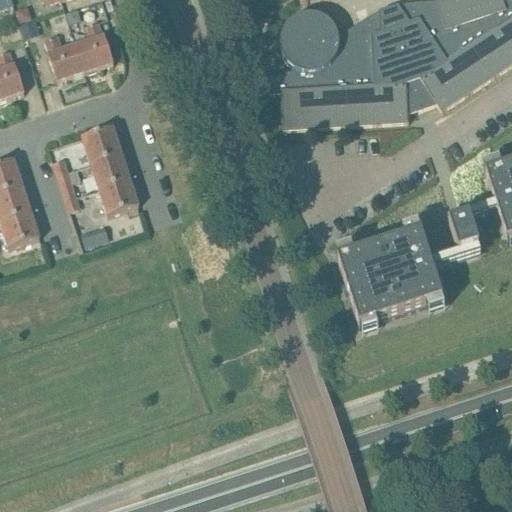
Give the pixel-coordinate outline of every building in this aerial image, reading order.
[(61,6),(71,3),(78,0),(44,0),(47,9),(60,5),(61,6)] [(292,72),(267,88),(270,99),(280,98),(282,135),(409,128),(408,118),(437,109),(442,117),(511,70),(511,0),(502,2),(501,0),(433,0),(435,6),(423,6),(413,7),(393,11),(379,16),(365,23),(349,34),(338,41),(335,34),(333,30),(328,26),(321,22),(314,20),(306,20),(300,22),(293,25),(288,29),(284,34),(281,44),(281,51),(281,54),(283,61),(286,67),(292,72)] [(77,15),(66,18),(70,30),(76,28),(80,21),(77,15)] [(90,45),(76,50),(85,79),(114,70),(104,41),(103,42),(98,28),(86,32),(90,45)] [(58,42),(46,46),(50,59),(48,59),(57,88),(85,79),(76,50),(62,54),(58,42)] [(0,106),(24,99),(18,80),(15,71),(13,72),(9,58),(0,60),(0,73),(1,76),(0,75),(0,106)] [(122,159),(113,133),(82,143),(90,169),(122,159)] [(99,195),(130,185),(122,159),(90,169),(99,195)] [(0,198),(23,191),(14,165),(0,169),(0,198)] [(57,180),(67,177),(64,165),(53,169),(57,180)] [(511,167),(485,176),(495,206),(507,244),(511,242),(511,167)] [(71,189),(81,186),(77,174),(68,177),(67,177),(57,180),(66,206),(76,203),(71,189)] [(98,195),(106,222),(139,212),(130,185),(99,195),(98,195)] [(0,227),(31,217),(23,191),(0,198),(0,227)] [(70,219),(80,216),(76,203),(66,206),(70,219)] [(40,244),(31,218),(31,217),(0,227),(0,228),(8,254),(40,244)] [(470,223),(449,229),(459,259),(479,252),(470,223)] [(443,306),(421,238),(338,265),(359,333),(443,306)]
